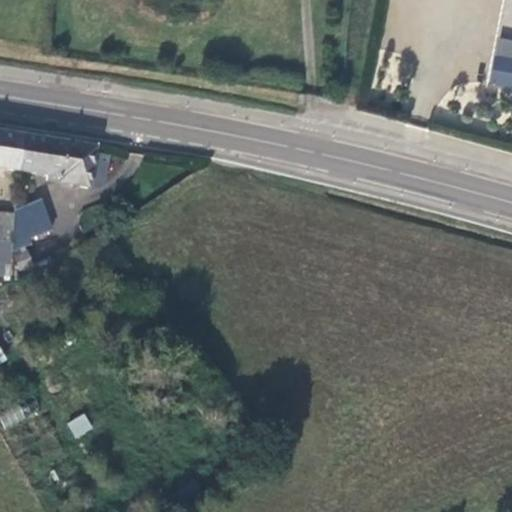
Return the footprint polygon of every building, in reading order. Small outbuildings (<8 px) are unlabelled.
[(487,83),(511,87),(511,39),(496,36),(487,83)] [(24,136),(0,132),(0,167),(19,171),(24,136)] [(98,150),(24,136),(19,171),(48,176),(48,183),(91,190),(108,185),(112,160),(96,157),(98,150)] [(43,202),(18,215),(26,242),(54,229),(43,202)] [(0,419),(4,429),(26,419),(19,404),(0,412),(0,419)] [(66,421),(73,438),(93,430),(86,413),(66,421)]
